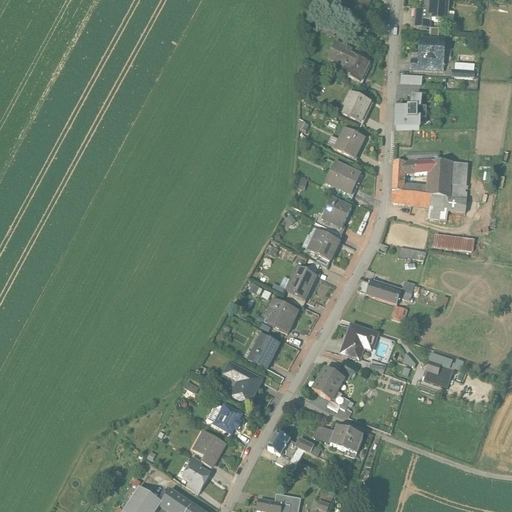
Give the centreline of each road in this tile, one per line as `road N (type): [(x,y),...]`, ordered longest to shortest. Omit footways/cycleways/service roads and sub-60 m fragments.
road 1 (residential): [(281,392),(379,225),(396,0)]
road 2 (unclassified): [(321,411),(447,460),(511,475)]
road 3 (residential): [(225,511),(281,392)]
